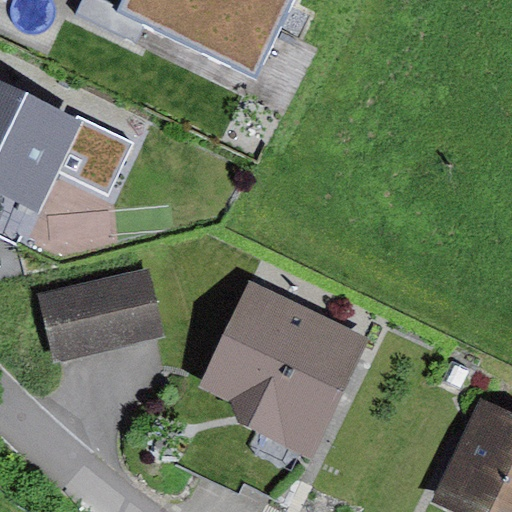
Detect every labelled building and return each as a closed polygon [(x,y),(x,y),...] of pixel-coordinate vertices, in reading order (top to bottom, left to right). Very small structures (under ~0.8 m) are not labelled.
[(287,0),(82,0),(76,15),(139,44),(146,28),(253,76),(287,0)] [(76,122),(0,84),(0,233),(24,245),(59,173),(108,196),(133,145),(78,118),(76,122)] [(148,272),(38,297),(53,364),(164,339),(148,272)] [(370,341),(251,283),(202,389),(231,403),(242,427),(313,460),(370,341)] [(470,370),(452,362),(441,386),(460,394),(470,370)] [(511,511),(511,415),(483,401),(433,503),(452,511),(511,511)]
